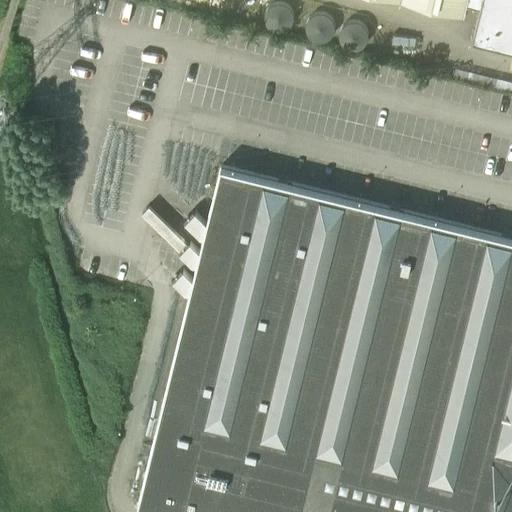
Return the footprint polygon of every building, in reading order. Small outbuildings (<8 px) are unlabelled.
[(292,20),(292,15),(292,11),(290,7),(286,3),(282,1),(277,0),(273,1),(269,3),(265,7),(263,11),(262,16),(263,20),(265,24),(269,28),(273,30),(277,30),(282,30),(286,28),(290,24),(292,20)] [(511,0),(399,0),(462,15),(465,5),(478,8),(470,39),(511,48),(511,0)] [(333,31),(334,26),(332,20),(330,15),(325,12),(320,11),(314,11),(309,14),(306,18),(304,23),(304,28),(306,33),(309,38),(314,40),(320,40),(325,39),(330,36),(333,31)] [(366,38),(367,34),(366,29),(364,26),(361,22),(358,20),(353,19),(349,20),(345,21),(342,24),(339,27),(338,32),(338,36),(339,40),(341,44),(345,46),(349,48),(353,48),(358,47),(361,45),(364,42),(366,38)] [(511,511),(511,236),(219,165),(136,503),(172,511),(511,511)]
